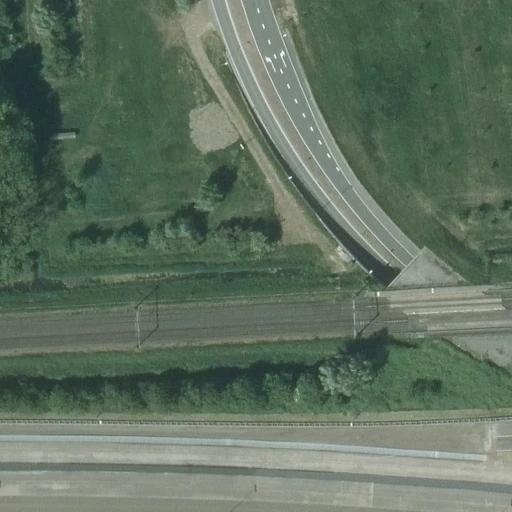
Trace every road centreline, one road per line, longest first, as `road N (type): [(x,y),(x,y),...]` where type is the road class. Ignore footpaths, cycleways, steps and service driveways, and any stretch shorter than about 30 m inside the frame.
road 1 (secondary): [(217,0),(256,101),(335,221),(392,281),(448,323),(511,352)]
road 2 (secondary): [(511,344),(346,195),(295,104),(255,0)]
road 3 (motorway): [(511,506),(137,483)]
road 4 (motorway): [(490,445),(137,483)]
road 5 (motorway): [(137,483),(0,482)]
